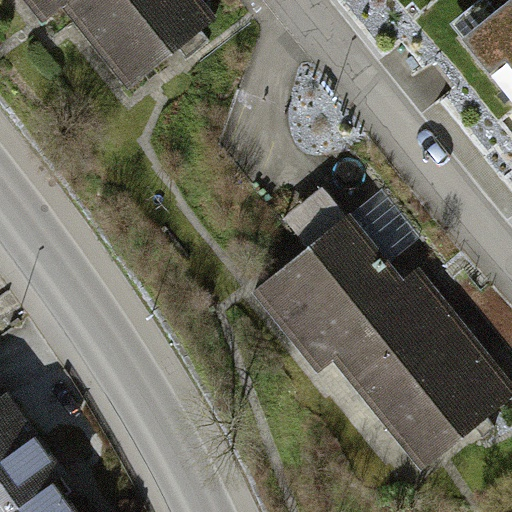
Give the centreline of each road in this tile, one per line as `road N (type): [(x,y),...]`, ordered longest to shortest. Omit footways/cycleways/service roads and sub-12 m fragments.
road 1 (tertiary): [(200,511),(148,408),(0,192)]
road 2 (residential): [(287,0),(511,284)]
